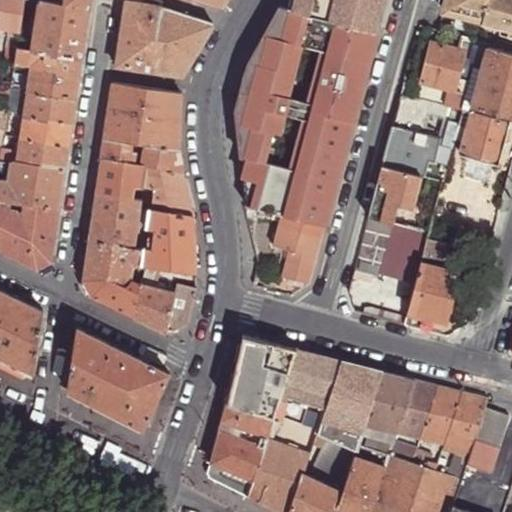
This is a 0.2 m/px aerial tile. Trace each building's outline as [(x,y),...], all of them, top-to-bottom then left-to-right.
[(0,0),(0,27),(7,29),(19,31),(20,31),(24,0),(0,0)] [(62,0),(62,3),(45,0),(39,0),(32,51),(83,57),(90,0),(62,0)] [(295,0),(293,9),(377,30),(384,0),(295,0)] [(447,0),(445,12),(486,23),(491,0),(447,0)] [(511,0),(491,0),(486,23),(511,30),(511,0)] [(214,23),(162,6),(145,4),(133,2),(126,1),(116,65),(183,76),(214,23)] [(247,156),(244,172),(248,204),(258,207),(280,212),(324,223),(325,224),(377,30),(293,9),(280,6),(251,55),(244,74),(236,109),(242,155),(247,156)] [(31,33),(20,31),(19,31),(17,44),(16,48),(29,50),(31,33)] [(466,94),(481,41),(470,38),(466,52),(456,92),(466,94)] [(490,43),(481,41),(466,94),(463,106),(474,109),(489,48),(490,43)] [(16,48),(17,44),(8,42),(5,63),(13,64),(14,63),(16,48)] [(422,82),(456,92),(466,52),(432,42),(422,82)] [(29,50),(16,48),(14,63),(30,65),(32,51),(29,50)] [(511,118),(511,53),(489,48),(474,109),(511,118)] [(79,78),(83,57),(32,51),(30,65),(30,70),(79,78)] [(76,98),(79,78),(30,70),(29,77),(27,90),(76,98)] [(449,107),(452,107),(456,92),(422,82),(417,81),(413,97),(432,102),(449,107)] [(113,82),(105,137),(132,141),(144,143),(179,149),(181,92),(113,82)] [(0,94),(9,96),(10,88),(10,85),(1,83),(0,87),(0,94)] [(73,123),(76,98),(27,90),(24,115),(73,123)] [(452,107),(462,110),(463,106),(466,94),(456,92),(452,107)] [(429,115),(432,102),(413,97),(402,94),(394,125),(424,134),(429,115)] [(445,120),(449,107),(432,102),(429,115),(445,120)] [(500,165),(511,123),(474,113),(467,137),(465,143),(462,155),(500,165)] [(69,146),(73,123),(24,115),(22,128),(21,133),(20,138),(69,146)] [(443,180),(459,124),(449,121),(442,146),(438,145),(434,162),(441,164),(437,179),(443,180)] [(421,175),(424,176),(428,161),(434,162),(438,145),(440,138),(424,134),(394,125),(383,166),(421,175)] [(105,137),(102,158),(135,163),(137,151),(131,150),(132,141),(105,137)] [(65,170),(69,146),(20,138),(19,150),(1,148),(0,153),(0,154),(0,159),(13,161),(65,170)] [(144,143),(132,141),(131,150),(137,151),(142,153),(144,143)] [(144,153),(142,164),(145,165),(183,171),(179,149),(144,143),(142,153),(144,153)] [(137,151),(135,163),(142,164),(144,153),(142,153),(137,151)] [(102,158),(96,193),(131,198),(133,186),(143,187),(143,186),(145,165),(142,164),(135,163),(102,158)] [(0,181),(9,183),(13,161),(0,159),(0,181)] [(60,208),(65,170),(13,161),(9,183),(0,181),(0,198),(19,202),(60,208)] [(183,171),(145,165),(143,186),(156,188),(153,208),(192,216),(183,171)] [(412,210),(421,175),(383,166),(369,218),(393,225),(398,206),(412,210)] [(96,193),(93,217),(137,226),(138,220),(140,206),(141,199),(131,198),(96,193)] [(0,249),(12,255),(19,202),(0,198),(0,249)] [(51,261),(60,208),(19,202),(12,255),(38,269),(51,261)] [(144,245),(144,248),(141,265),(146,266),(153,266),(160,268),(196,272),(192,216),(153,208),(149,208),(147,221),(147,227),(156,229),(154,247),(144,245)] [(308,282),(324,223),(280,212),(272,243),(289,248),(282,275),(308,282)] [(93,217),(90,240),(134,247),(136,233),(137,226),(93,217)] [(365,232),(364,237),(389,243),(394,225),(393,225),(369,218),(365,232)] [(425,253),(428,240),(427,239),(428,234),(394,225),(389,243),(425,253)] [(487,256),(493,234),(460,225),(455,247),(487,256)] [(147,227),(137,226),(136,233),(146,235),(147,227)] [(364,237),(354,272),(380,279),(381,277),(389,243),(364,237)] [(90,240),(85,267),(131,281),(132,263),(134,247),(90,240)] [(440,270),(446,245),(428,240),(425,253),(421,265),(440,270)] [(425,253),(389,243),(381,277),(416,286),(421,265),(425,253)] [(440,270),(421,265),(416,286),(408,312),(445,322),(458,275),(440,270)] [(93,295),(134,316),(140,283),(137,280),(136,282),(131,281),(85,267),(84,279),(93,295)] [(176,294),(178,285),(177,285),(178,282),(168,279),(166,284),(167,285),(166,290),(165,291),(176,294)] [(140,283),(134,316),(168,333),(177,295),(176,294),(165,291),(166,290),(141,283),(140,283)] [(188,323),(196,289),(178,285),(176,294),(177,295),(168,333),(188,323)] [(0,353),(11,296),(0,290),(0,353)] [(44,312),(11,296),(0,353),(0,356),(34,374),(44,312)] [(408,312),(405,325),(442,335),(445,322),(408,312)] [(77,327),(67,389),(144,429),(170,372),(77,327)] [(227,401),(274,415),(281,393),(272,391),(274,380),(284,383),(297,347),(244,334),(227,401)] [(281,392),(324,406),(340,359),(297,347),(284,383),(281,392)] [(358,450),(360,444),(363,432),(367,422),(385,370),(340,359),(324,406),(316,430),(358,450)] [(367,422),(396,430),(413,377),(385,370),(367,422)] [(396,430),(421,436),(438,384),(413,377),(396,430)] [(421,436),(445,442),(462,390),(438,384),(421,436)] [(445,442),(470,449),(485,407),(488,397),(462,390),(445,442)] [(267,435),(309,450),(312,442),(316,430),(324,406),(281,392),(281,393),(274,415),(267,435)] [(219,430),(265,443),(267,435),(274,415),(227,401),(219,430)] [(485,407),(470,449),(466,462),(491,471),(510,415),(485,407)] [(363,432),(393,440),(396,430),(367,422),(363,432)] [(213,462),(252,479),(265,443),(219,430),(211,461),(213,462)] [(312,442),(353,461),(356,455),(358,450),(316,430),(312,442)] [(360,444),(388,454),(388,452),(390,448),(393,440),(363,432),(360,444)] [(247,495),(282,511),(288,511),(303,471),(309,450),(267,435),(265,443),(252,479),(247,495)] [(393,440),(390,448),(415,456),(418,447),(393,440)] [(356,455),(384,464),(388,454),(360,444),(358,450),(356,455)] [(418,447),(415,456),(438,463),(441,455),(418,447)] [(368,511),(448,511),(452,503),(461,476),(388,452),(388,454),(384,464),(368,511)] [(336,511),(368,511),(384,464),(356,455),(353,461),(344,490),(336,511)] [(438,463),(463,471),(466,463),(441,455),(438,463)] [(208,474),(247,495),(252,479),(213,462),(208,474)] [(288,511),(336,511),(344,490),(303,471),(288,511)] [(110,511),(114,507),(106,502),(101,511),(103,511),(110,511)] [(479,511),(452,503),(448,511),(479,511)]
